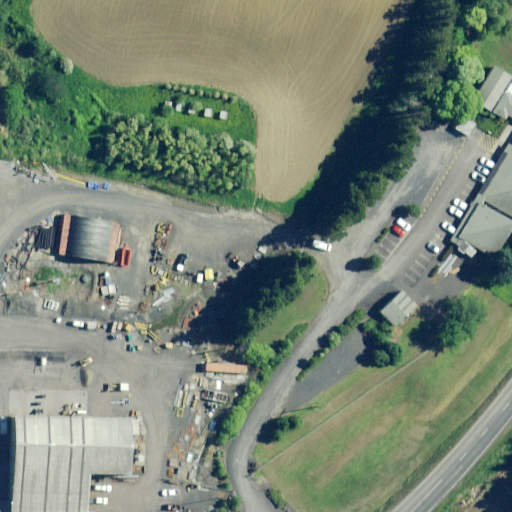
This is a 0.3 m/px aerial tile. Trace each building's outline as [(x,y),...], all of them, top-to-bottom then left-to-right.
[(511,51),(502,46),(490,67),(511,79),(511,51)] [(511,85),(501,80),(483,112),(499,121),(511,98),(511,85)] [(511,168),(463,242),(507,272),(511,264),(511,120),(510,123),(511,123),(511,168)] [(116,220),(60,213),(55,254),(111,261),(116,220)] [(490,278),(469,261),(446,287),(467,305),(490,278)] [(450,333),(466,316),(437,290),(422,307),(450,333)] [(426,318),(411,298),(387,318),(402,337),(426,318)] [(25,511),(105,511),(106,489),(142,490),(144,440),(29,435),(25,511)]
